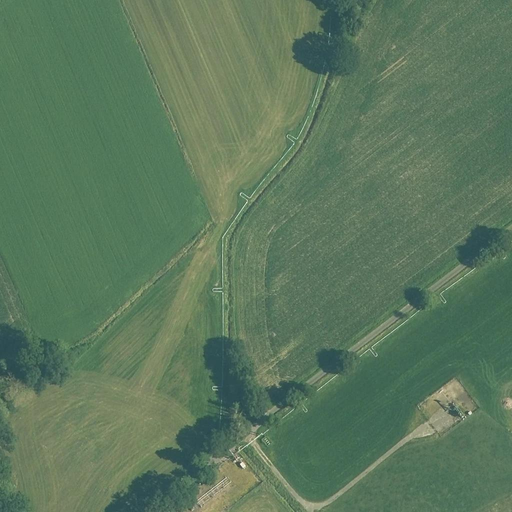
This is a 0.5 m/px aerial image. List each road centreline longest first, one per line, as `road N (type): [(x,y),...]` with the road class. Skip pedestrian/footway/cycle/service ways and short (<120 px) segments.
road 1 (residential): [(511,230),(147,511)]
road 2 (track): [(246,435),(302,504),(317,507),(422,427)]
